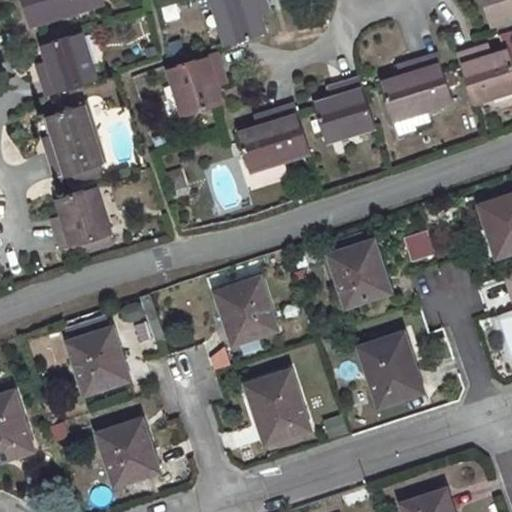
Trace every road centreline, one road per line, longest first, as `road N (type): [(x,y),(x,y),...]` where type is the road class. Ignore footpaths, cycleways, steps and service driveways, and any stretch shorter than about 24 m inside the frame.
road 1 (residential): [(511,150),(126,265),(0,311)]
road 2 (residential): [(216,504),(481,417)]
road 3 (residential): [(426,268),(481,417)]
road 4 (residential): [(172,359),(216,504)]
road 5 (residential): [(257,50),(303,56),(320,47),(354,1)]
